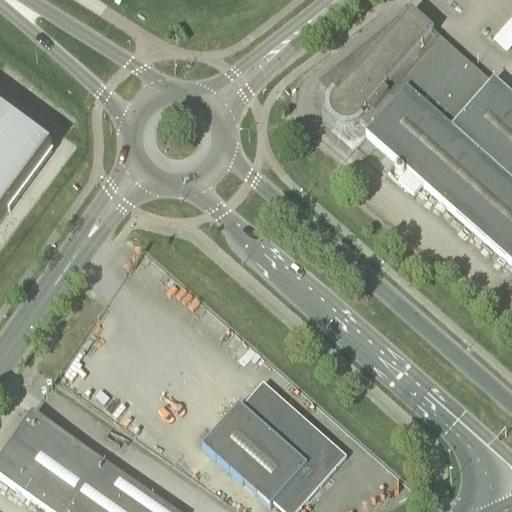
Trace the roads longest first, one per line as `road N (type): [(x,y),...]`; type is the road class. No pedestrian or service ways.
road 1 (tertiary): [(511,407),(224,159)]
road 2 (tertiary): [(192,188),(455,422)]
road 3 (unclassified): [(0,363),(137,171)]
road 4 (tertiary): [(0,6),(130,121)]
road 5 (unclassified): [(212,103),(341,0)]
road 6 (tertiary): [(161,92),(27,0)]
